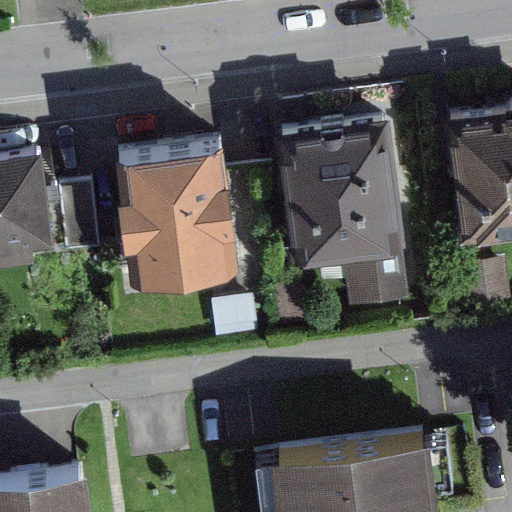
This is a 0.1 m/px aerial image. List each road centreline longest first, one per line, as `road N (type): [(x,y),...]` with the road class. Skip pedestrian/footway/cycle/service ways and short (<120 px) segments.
road 1 (residential): [(511,7),(0,68)]
road 2 (residential): [(0,398),(511,339)]
